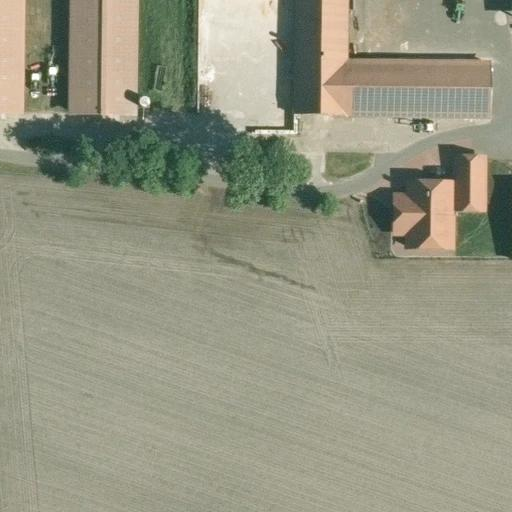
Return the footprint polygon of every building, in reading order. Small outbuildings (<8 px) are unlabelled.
[(0,0),(0,118),(19,119),(19,0),(0,0)] [(137,0),(71,0),(69,117),(136,118),(137,0)] [(346,0),(296,0),(295,115),(345,116),(345,115),(346,64),(346,0)] [(491,65),(346,64),(345,115),(491,117),(491,65)] [(484,160),(457,160),(456,177),(484,177),(484,160)] [(456,185),(409,185),(409,198),(397,198),(396,234),(408,234),(408,248),(452,248),(453,210),(484,210),(484,177),(456,177),(456,185)]
